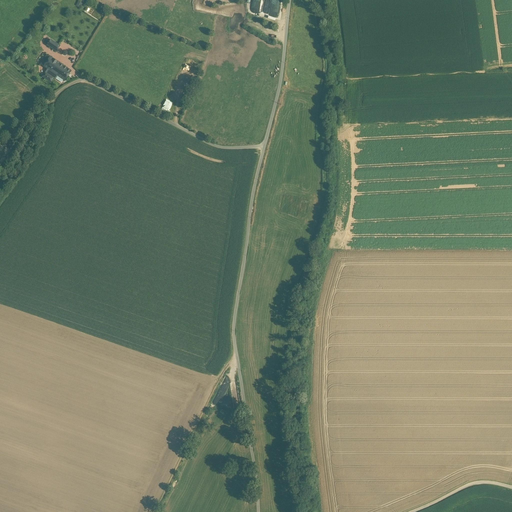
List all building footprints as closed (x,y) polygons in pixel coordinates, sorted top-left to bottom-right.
[(260,10),(260,0),(252,0),(251,9),(260,10)] [(60,46),(50,39),(46,45),(56,52),(60,46)] [(43,67),(50,57),(47,55),(40,65),(43,67)] [(50,57),(43,67),(47,69),(57,76),(65,81),(71,71),(50,57)] [(190,87),(197,69),(184,64),(177,82),(190,87)] [(45,73),(53,78),(55,80),(57,76),(47,69),(45,72),(45,73)] [(53,78),(45,73),(42,77),(50,82),(53,78)] [(233,397),(238,395),(236,382),(230,383),(233,397)]
